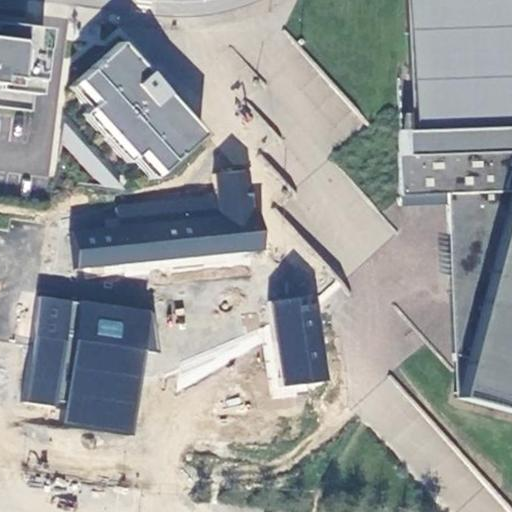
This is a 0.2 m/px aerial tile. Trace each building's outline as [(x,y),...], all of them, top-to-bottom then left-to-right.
[(511,0),(403,0),(408,131),(409,152),(398,152),(400,196),(446,194),(452,355),(463,358),(459,377),(453,398),(511,414),(511,0)] [(45,86),(51,33),(0,26),(0,87),(4,88),(5,81),(45,86)] [(209,138),(127,45),(84,84),(103,106),(96,112),(140,161),(147,155),(166,177),(209,138)] [(96,112),(103,106),(84,84),(77,91),(96,112)] [(140,161),(96,112),(90,118),(134,166),(140,161)] [(110,190),(128,192),(71,128),(69,144),(110,190)] [(409,152),(408,131),(397,132),(398,152),(409,152)] [(166,177),(147,155),(140,161),(159,182),(166,177)] [(249,211),(245,172),(238,173),(212,175),(215,214),(201,215),(199,198),(115,206),(118,227),(75,232),(78,269),(259,250),(255,211),(249,211)] [(276,388),(321,381),(310,296),(264,302),(276,388)] [(63,424),(134,436),(152,312),(40,297),(24,402),(66,408),(63,424)]
